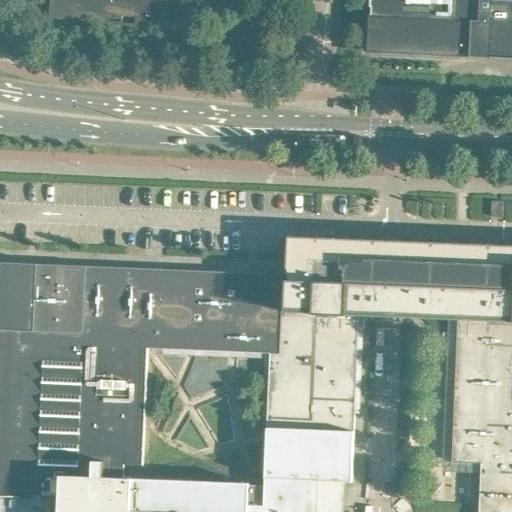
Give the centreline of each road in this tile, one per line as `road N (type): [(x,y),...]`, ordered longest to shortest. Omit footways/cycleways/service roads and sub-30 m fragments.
road 1 (tertiary): [(313,128),(0,88)]
road 2 (tertiary): [(0,120),(185,138),(313,128)]
road 3 (tertiary): [(511,139),(313,128)]
road 4 (unknown): [(511,71),(383,61)]
road 5 (unclassified): [(320,0),(313,128)]
